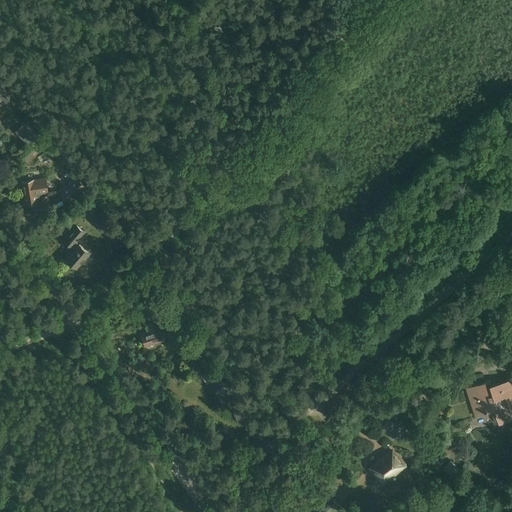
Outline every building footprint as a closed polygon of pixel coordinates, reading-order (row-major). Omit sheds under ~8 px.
[(0,100),(2,98),(5,102),(12,97),(4,87),(0,90),(0,100)] [(38,136),(27,122),(17,130),(21,134),(22,133),(26,138),(25,139),(28,144),(38,136)] [(85,187),(76,177),(59,191),(69,202),(85,187)] [(48,192),(45,178),(22,181),(25,204),(37,202),(36,193),(48,192)] [(91,203),(83,211),(95,224),(104,216),(91,203)] [(70,247),(67,251),(71,254),(66,260),(75,268),(89,253),(79,245),(78,245),(75,242),(84,232),(77,226),(63,241),(70,247)] [(145,345),(164,339),(161,329),(142,336),(145,345)] [(183,356),(176,359),(179,365),(186,362),(183,356)] [(194,373),(198,377),(203,372),(199,368),(194,373)] [(208,369),(202,374),(208,382),(211,388),(218,396),(219,395),(228,406),(233,402),(229,397),(231,396),(226,390),(227,389),(220,380),(216,384),(212,379),(214,377),(208,369)] [(466,388),(476,416),(494,410),(499,425),(511,420),(511,378),(487,387),(486,382),(466,388)] [(247,419),(241,404),(236,406),(239,413),(236,415),(239,422),(247,419)] [(370,468),(382,483),(405,464),(397,455),(396,455),(392,450),(370,468)] [(460,471),(451,462),(444,469),(453,478),(460,471)] [(304,505),(303,505),(295,511),(323,511),(339,500),(332,492),(309,511),(304,505)]
